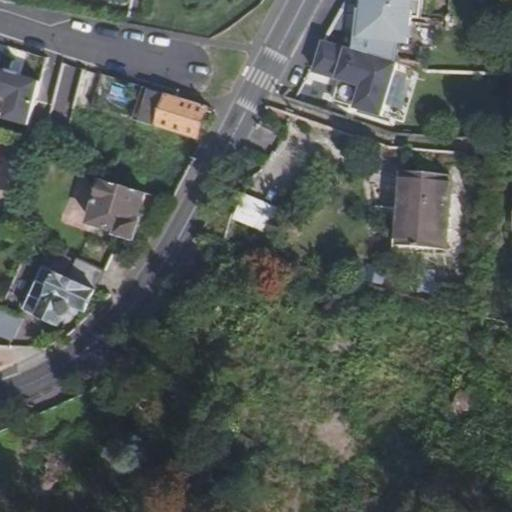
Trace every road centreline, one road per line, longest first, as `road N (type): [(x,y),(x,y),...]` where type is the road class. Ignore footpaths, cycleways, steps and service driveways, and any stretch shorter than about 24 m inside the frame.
road 1 (secondary): [(306,0),(188,218),(130,305),(77,357),(0,391)]
road 2 (unclassified): [(0,22),(188,65)]
